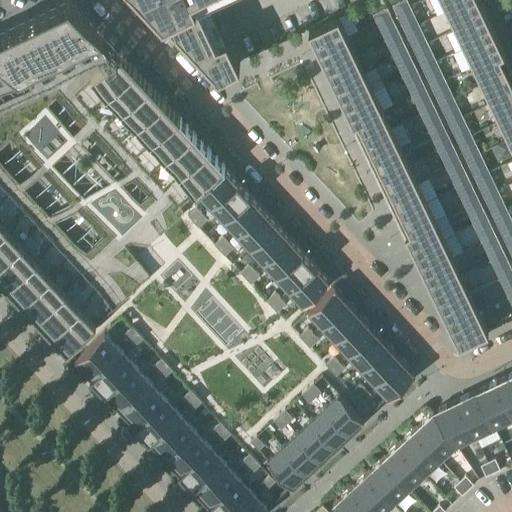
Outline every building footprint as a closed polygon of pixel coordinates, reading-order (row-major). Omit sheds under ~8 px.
[(0,84),(104,35),(71,0),(65,0),(0,31),(0,84)] [(150,0),(161,11),(181,33),(190,43),(214,69),(216,68),(215,67),(224,62),(227,67),(226,68),(227,69),(240,63),(226,35),(216,40),(197,0),(150,0)] [(399,0),(392,3),(396,11),(406,6),(403,0),(399,0)] [(443,0),(448,9),(466,0),(443,0)] [(479,0),(466,0),(448,9),(456,27),(486,13),(479,0)] [(376,11),(380,19),(390,14),(387,6),(376,11)] [(342,12),(345,29),(355,27),(352,10),(342,12)] [(486,13),(456,27),(465,46),(495,32),(486,13)] [(338,15),(309,29),(309,30),(318,48),(347,34),(338,15)] [(412,17),(401,22),(405,30),(415,25),(412,17)] [(396,25),(385,30),(389,37),(399,32),(396,25)] [(415,25),(405,30),(408,37),(419,32),(415,25)] [(399,32),(389,37),(393,44),(403,39),(399,32)] [(495,32),(465,46),(475,65),(504,51),(495,32)] [(347,34),(318,48),(326,67),(356,53),(347,34)] [(504,51),(475,65),(483,83),(511,69),(511,67),(511,66),(508,60),(509,60),(508,59),(505,54),(506,54),(505,53),(504,51)] [(102,69),(90,80),(91,81),(106,97),(136,69),(120,52),(118,54),(107,64),(102,69)] [(335,85),(365,71),(356,53),(326,67),(335,85)] [(429,54),(419,59),(422,66),(433,61),(429,54)] [(413,61),(403,66),(407,74),(417,69),(413,61)] [(433,61),(422,66),(426,74),(436,69),(433,61)] [(136,69),(106,97),(121,112),(150,85),(136,69)] [(417,69),(407,74),(410,81),(420,76),(417,69)] [(511,69),(483,83),(492,102),(511,92),(511,69)] [(373,90),(365,71),(335,85),(344,104),(373,90)] [(373,90),(344,104),(353,123),(383,109),(394,103),(385,84),(374,90),(373,90)] [(150,85),(121,112),(135,128),(165,101),(150,85)] [(447,91),(436,96),(440,103),(450,98),(447,91)] [(511,92),(492,102),(501,120),(511,114),(511,92)] [(431,98),(421,103),(424,111),(434,106),(431,98)] [(450,98),(440,103),(443,111),(454,106),(450,98)] [(165,101),(135,128),(150,144),(180,117),(165,101)] [(434,106),(424,111),(428,118),(438,113),(434,106)] [(383,109),(353,123),(354,124),(353,125),(354,125),(357,131),(356,131),(357,132),(357,131),(360,137),(360,138),(362,140),(391,126),(383,109)] [(511,114),(501,120),(509,138),(511,136),(511,114)] [(180,117),(150,144),(165,160),(194,133),(180,117)] [(370,159),(400,145),(391,126),(362,140),(370,159)] [(464,128),(454,132),(457,140),(468,135),(464,128)] [(194,133),(165,160),(180,176),(209,148),(194,133)] [(448,135),(438,140),(442,147),(452,142),(448,135)] [(468,135),(457,140),(461,147),(471,142),(468,135)] [(452,142),(442,147),(445,155),(456,150),(452,142)] [(379,177),(409,163),(400,145),(370,159),(379,177)] [(209,148),(180,176),(195,193),(198,190),(225,165),(209,148)] [(417,182),(409,163),(379,177),(388,196),(417,182)] [(482,164),(471,169),(475,177),(485,172),(482,164)] [(225,165),(198,190),(211,204),(237,179),(225,165)] [(466,172),(456,177),(459,184),(470,179),(466,172)] [(485,172),(475,177),(478,184),(489,179),(485,172)] [(237,179),(211,204),(224,218),(251,193),(237,179)] [(470,179),(459,184),(463,192),(473,187),(470,179)] [(417,182),(388,196),(397,214),(426,200),(417,182)] [(182,190),(174,198),(179,204),(188,196),(182,190)] [(251,193),(224,218),(237,232),(263,207),(251,193)] [(426,200),(397,214),(398,216),(397,217),(398,217),(401,223),(400,223),(401,224),(401,223),(404,229),(403,229),(404,230),(405,232),(435,218),(426,200)] [(499,201),(489,206),(492,214),(503,209),(499,201)] [(168,206),(162,211),(171,220),(176,215),(168,206)] [(197,206),(188,214),(193,220),(202,212),(197,206)] [(263,207),(237,232),(250,246),(276,221),(263,207)] [(484,209),(473,214),(477,221),(487,216),(484,209)] [(503,209),(492,214),(496,221),(506,216),(503,209)] [(162,211),(157,217),(165,225),(171,220),(162,211)] [(453,251),(463,247),(448,211),(438,215),(453,251)] [(202,212),(193,220),(198,226),(207,218),(202,212)] [(487,216),(477,221),(480,229),(491,224),(487,216)] [(157,217),(151,222),(160,230),(165,225),(157,217)] [(435,218),(405,232),(414,251),(444,237),(435,218)] [(276,221),(250,246),(263,260),(289,235),(276,221)] [(0,232),(0,261),(11,252),(22,241),(7,226),(0,232)] [(223,234),(214,243),(219,248),(228,240),(223,234)] [(289,235),(263,260),(276,274),(302,249),(289,235)] [(444,237),(414,251),(423,269),(453,255),(444,237)] [(228,240),(219,248),(224,254),(233,246),(228,240)] [(11,252),(0,261),(0,277),(7,285),(25,268),(36,257),(22,241),(11,252)] [(121,243),(112,252),(118,258),(126,250),(121,243)] [(501,246),(491,251),(494,258),(505,253),(501,246)] [(302,249),(276,274),(289,288),(316,264),(302,249)] [(126,250),(118,258),(123,264),(132,255),(126,250)] [(505,253),(494,258),(498,265),(508,260),(505,253)] [(132,255),(123,264),(128,269),(137,261),(132,255)] [(423,269),(432,288),(461,274),(453,255),(423,269)] [(25,268),(7,285),(22,301),(40,284),(51,273),(36,257),(25,268)] [(114,261),(104,269),(110,275),(119,267),(114,261)] [(137,261),(128,269),(133,275),(142,266),(137,261)] [(248,263),(240,271),(245,276),(254,268),(248,263)] [(316,264),(289,288),(302,303),(329,278),(316,264)] [(142,266),(133,275),(139,281),(148,273),(142,266)] [(119,267),(110,275),(115,281),(124,273),(119,267)] [(254,268),(245,276),(250,282),(259,274),(254,268)] [(104,269),(96,277),(102,283),(110,275),(104,269)] [(40,284),(22,301),(36,317),(55,299),(66,289),(51,273),(40,284)] [(124,273),(115,281),(120,286),(129,278),(124,273)] [(432,288),(441,306),(470,292),(461,274),(432,288)] [(110,275),(102,283),(107,289),(115,281),(110,275)] [(129,278),(120,286),(126,293),(135,284),(129,278)] [(498,278),(473,290),(489,324),(511,314),(507,307),(511,305),(498,278)] [(115,281),(107,289),(112,294),(120,286),(115,281)] [(324,294),(308,309),(322,324),(348,299),(335,284),(324,294)] [(120,286),(112,294),(118,300),(126,293),(120,286)] [(55,299),(36,317),(51,332),(69,315),(81,305),(66,289),(55,299)] [(275,291),(266,299),(271,305),(280,297),(275,291)] [(470,292),(441,306),(449,325),(479,310),(470,292)] [(280,297),(271,305),(277,310),(285,302),(280,297)] [(348,299),(322,324),(335,338),(362,313),(348,299)] [(69,315),(51,332),(66,349),(85,332),(96,322),(81,305),(69,315)] [(479,310),(449,325),(459,344),(488,330),(488,329),(479,310)] [(362,313),(335,338),(348,352),(375,327),(362,313)] [(132,325),(123,333),(129,339),(138,331),(132,325)] [(309,326),(300,334),(305,340),(314,332),(309,326)] [(375,327),(348,352),(361,366),(388,341),(375,327)] [(104,331),(75,358),(90,374),(120,347),(105,331),(104,331)] [(138,331),(129,339),(134,345),(143,337),(138,331)] [(314,332),(305,340),(310,346),(319,338),(314,332)] [(388,341),(361,366),(363,368),(374,380),(401,356),(388,341)] [(120,347),(90,374),(105,391),(135,363),(120,347)] [(335,354),(326,362),(331,368),(340,360),(335,354)] [(401,356),(374,380),(388,396),(396,388),(415,371),(401,356)] [(161,357),(152,365),(158,371),(167,363),(161,357)] [(340,360),(331,368),(336,374),(345,366),(340,360)] [(135,363),(105,391),(119,406),(149,379),(135,363)] [(167,363),(158,371),(163,377),(172,369),(167,363)] [(511,371),(497,379),(511,410),(511,371)] [(149,379),(119,406),(134,422),(164,395),(149,379)] [(511,410),(497,379),(477,388),(494,424),(511,415),(511,410)] [(313,382),(307,387),(315,396),(321,390),(313,382)] [(361,382),(352,391),(357,397),(366,388),(361,382)] [(307,387),(301,392),(310,401),(315,396),(307,387)] [(191,388),(182,397),(187,403),(196,394),(191,388)] [(366,388),(357,397),(362,402),(371,394),(366,388)] [(477,388),(458,398),(475,433),(494,424),(477,388)] [(338,392),(324,405),(349,432),(356,426),(364,418),(351,404),(339,391),(338,392)] [(196,394),(187,403),(193,408),(202,400),(196,394)] [(164,395),(134,422),(149,439),(179,411),(164,395)] [(458,398),(433,410),(455,443),(475,433),(458,398)] [(324,405),(310,419),(335,445),(349,432),(324,405)] [(285,408),(279,413),(287,422),(292,416),(285,408)] [(433,410),(413,428),(439,457),(455,443),(433,410)] [(179,411),(149,439),(163,454),(193,427),(179,411)] [(279,413),(273,419),(281,427),(287,422),(279,413)] [(310,419),(296,432),(320,458),(335,445),(310,419)] [(220,420),(211,428),(217,434),(226,426),(220,420)] [(226,426),(217,434),(222,440),(231,432),(226,426)] [(193,427),(163,454),(178,470),(208,442),(193,427)] [(413,428),(397,443),(424,472),(439,457),(413,428)] [(296,432),(282,444),(306,471),(320,458),(296,432)] [(256,434),(250,440),(258,449),(264,443),(256,434)] [(208,442),(178,470),(193,486),(223,458),(208,442)] [(397,443),(381,458),(408,487),(424,472),(397,443)] [(282,444),(267,458),(291,485),(306,471),(282,444)] [(249,452),(240,460),(246,466),(255,458),(249,452)] [(495,457),(488,460),(493,471),(500,468),(495,457)] [(223,458),(193,486),(207,501),(237,474),(223,458)] [(255,458),(246,466),(251,472),(260,464),(255,458)] [(381,458),(365,472),(392,501),(408,487),(381,458)] [(493,471),(488,460),(480,464),(486,475),(493,471)] [(365,472),(349,487),(372,511),(380,511),(392,501),(365,472)] [(237,474),(207,501),(217,511),(228,511),(252,490),(237,474)] [(270,474),(261,482),(266,488),(275,480),(270,474)] [(466,474),(460,479),(468,488),(474,483),(466,474)] [(468,488),(460,479),(454,485),(462,494),(468,488)] [(372,511),(349,487),(333,503),(341,511),(372,511)] [(252,490),(228,511),(261,511),(268,507),(252,490)] [(315,510),(316,511),(330,511),(322,503),(315,510)]
